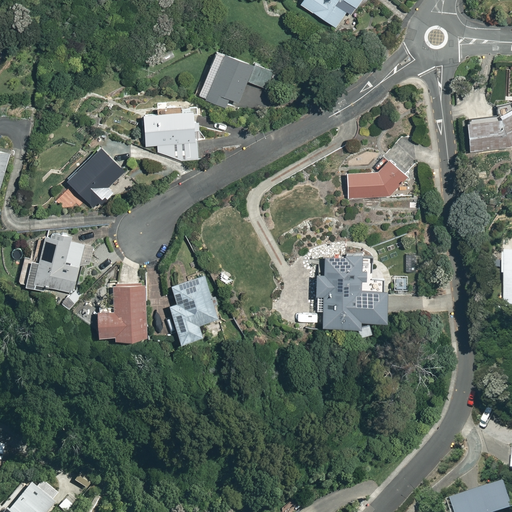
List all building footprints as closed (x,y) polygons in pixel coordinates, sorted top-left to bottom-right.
[(300,0),(299,1),(336,24),(345,10),(353,15),(362,0),(300,0)] [(203,95),(223,103),(227,94),(236,97),(243,78),(264,86),(272,65),(213,42),(204,64),(214,68),(203,95)] [(142,108),(146,142),(157,141),(159,160),(196,156),(191,103),(142,108)] [(511,106),(498,113),(468,117),(468,148),(510,147),(511,145),(511,106)] [(124,167),(100,141),(64,175),(94,208),(112,191),(106,184),(124,167)] [(0,186),(11,149),(0,145),(0,186)] [(343,167),(344,198),(385,196),(408,170),(387,148),(376,165),(343,167)] [(71,235),(45,227),(37,257),(28,255),(22,277),(71,291),(84,244),(69,240),(71,235)] [(322,305),(322,320),(360,320),(361,312),(386,312),(386,283),(358,283),(358,248),(324,248),(324,268),(314,268),(314,305),(322,305)] [(169,300),(180,337),(202,330),(198,318),(217,312),(205,271),(172,281),(177,298),(169,300)] [(97,301),(97,329),(146,328),(145,275),(112,275),(112,301),(97,301)] [(27,473),(0,504),(0,511),(45,511),(57,498),(27,473)] [(454,500),(458,511),(500,511),(511,508),(511,502),(505,483),(454,500)]
